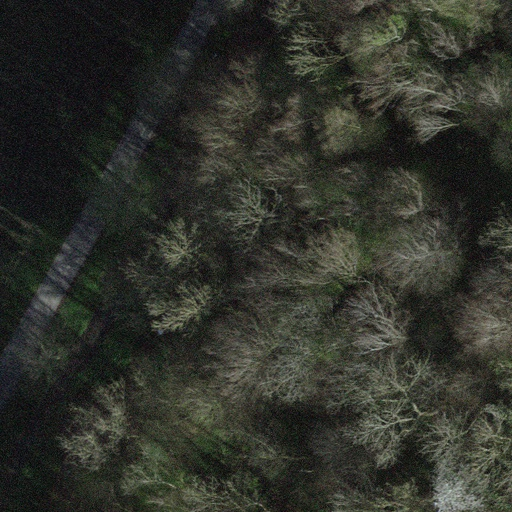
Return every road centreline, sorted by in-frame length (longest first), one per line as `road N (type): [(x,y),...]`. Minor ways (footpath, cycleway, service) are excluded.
road 1 (track): [(50,511),(304,0)]
road 2 (track): [(0,324),(163,0)]
